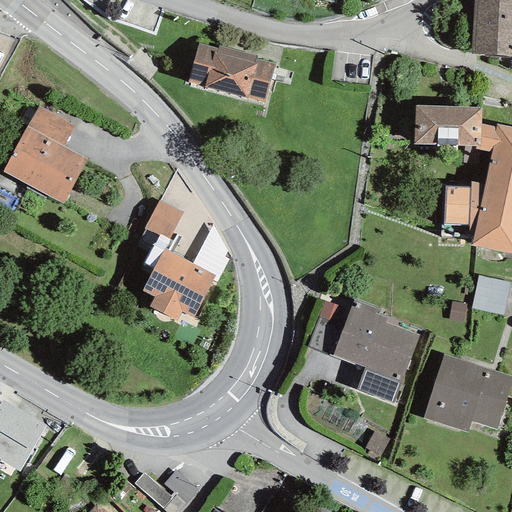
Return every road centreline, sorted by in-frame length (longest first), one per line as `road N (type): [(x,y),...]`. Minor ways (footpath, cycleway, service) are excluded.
road 1 (tertiary): [(32,15),(143,103),(242,238),(268,321),(255,364),(219,411)]
road 2 (tertiary): [(219,411),(166,431),(126,429),(0,364)]
road 3 (residential): [(380,24),(300,34),(171,0)]
road 4 (residential): [(384,511),(219,411)]
road 5 (residential): [(380,24),(511,79)]
